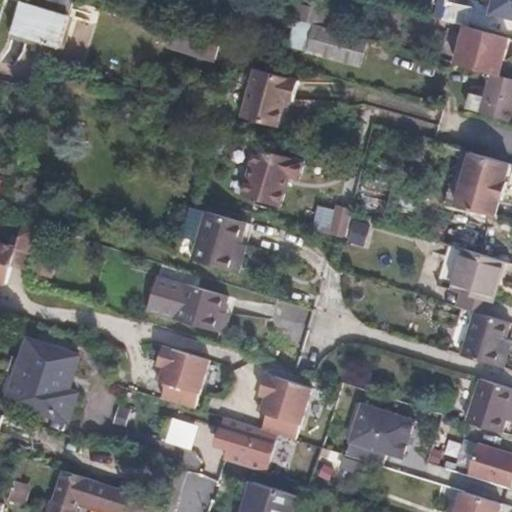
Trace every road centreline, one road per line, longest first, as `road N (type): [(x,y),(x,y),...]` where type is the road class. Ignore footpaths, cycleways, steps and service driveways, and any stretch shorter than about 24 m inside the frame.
road 1 (unknown): [(511,166),(370,129),(358,134),(340,195),(308,200)]
road 2 (unknown): [(0,291),(224,361)]
